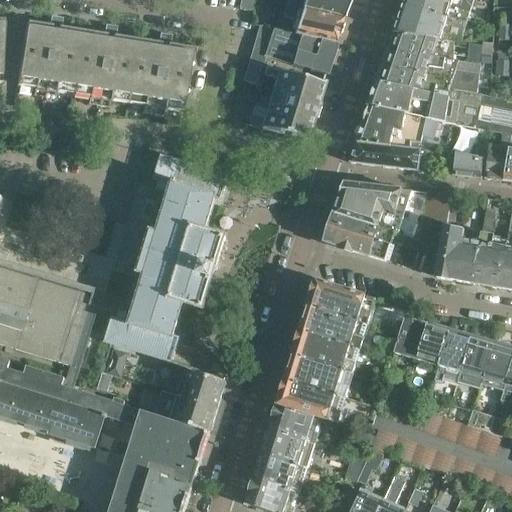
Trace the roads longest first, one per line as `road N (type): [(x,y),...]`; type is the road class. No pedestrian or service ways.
road 1 (residential): [(318,168),(200,145),(223,20),(105,0)]
road 2 (residential): [(220,507),(294,243)]
road 3 (residential): [(294,243),(408,279),(439,300),(511,314)]
road 4 (residential): [(318,168),(511,193)]
road 5 (residential): [(318,168),(335,140),(376,0)]
